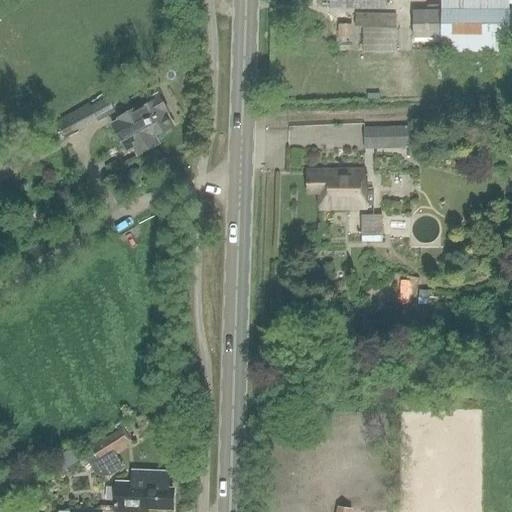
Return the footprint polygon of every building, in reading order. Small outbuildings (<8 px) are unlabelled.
[(317,0),(329,0),(329,8),(386,8),(385,0),(317,0)] [(511,8),(508,9),(508,0),(440,0),(440,10),(412,10),(412,39),(440,39),(440,53),(508,53),(508,28),(511,27),(511,8)] [(395,53),(395,14),(361,15),(362,53),(395,53)] [(337,36),(351,37),(352,25),(337,25),(337,36)] [(96,123),(116,112),(107,96),(88,107),(86,104),(54,122),(63,139),(95,122),(96,123)] [(135,157),(155,146),(156,141),(153,137),(172,127),(157,100),(137,111),(138,112),(122,120),(120,116),(114,120),(115,121),(108,125),(125,155),(132,151),(135,157)] [(298,124),(297,136),(318,138),(319,126),(298,124)] [(364,149),(388,149),(410,149),(410,127),(364,128),(364,149)] [(319,210),(366,209),(365,170),(330,170),(330,176),(308,176),(308,194),(319,193),(319,210)] [(367,214),(368,233),(390,233),(389,213),(367,214)] [(124,466),(115,452),(132,441),(124,428),(105,439),(104,437),(91,445),(94,449),(83,456),(93,471),(97,474),(102,477),(107,476),(124,466)] [(172,509),(173,491),(166,491),(167,473),(136,472),(132,475),(132,483),(115,482),(114,511),(115,511),(146,511),(147,508),(172,509)]
